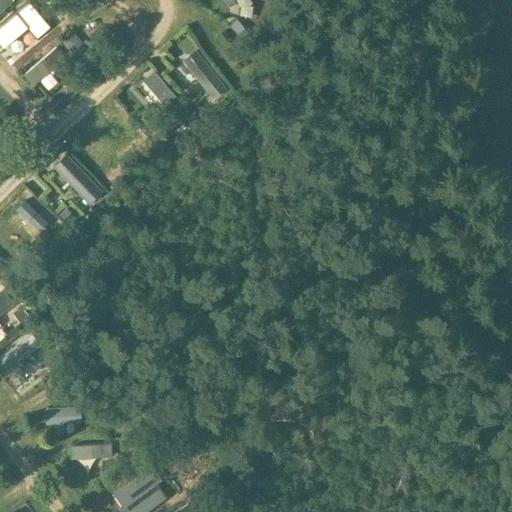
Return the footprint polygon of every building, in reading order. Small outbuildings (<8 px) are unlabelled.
[(0,0),(0,12),(13,5),(10,0),(0,0)] [(222,0),(231,13),(250,0),(222,0)] [(27,24),(0,51),(11,62),(38,36),(27,24)] [(33,84),(58,66),(49,54),(24,72),(33,84)] [(161,110),(177,103),(162,69),(146,76),(161,110)] [(96,121),(103,140),(127,132),(120,113),(96,121)] [(69,150),(53,165),(90,204),(105,189),(69,150)] [(0,214),(7,223),(32,202),(24,193),(0,213),(0,214)] [(0,313),(15,305),(7,289),(0,292),(0,313)] [(33,331),(0,354),(0,360),(7,370),(42,344),(33,331)] [(53,406),(54,423),(83,422),(82,404),(53,406)] [(71,456),(99,456),(99,443),(71,444),(71,456)] [(112,490),(127,511),(145,511),(169,495),(148,465),(112,490)] [(30,511),(26,503),(14,508),(16,511),(30,511)]
